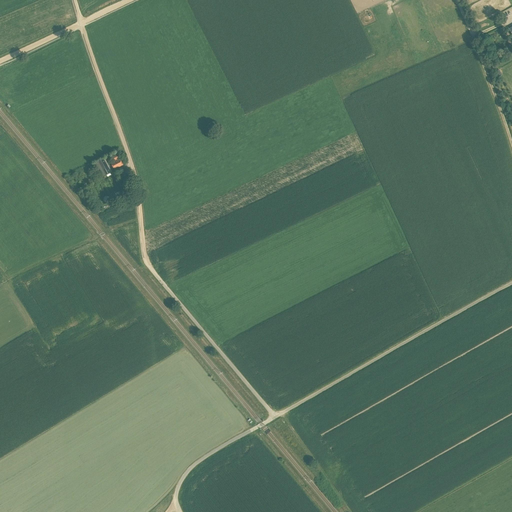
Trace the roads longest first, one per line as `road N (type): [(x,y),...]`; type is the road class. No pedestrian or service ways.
road 1 (unclassified): [(511,283),(274,416)]
road 2 (track): [(81,23),(131,159),(149,267)]
road 3 (unclassified): [(274,416),(149,267)]
road 4 (track): [(511,145),(455,0)]
road 5 (unclassified): [(176,502),(190,467),(274,416)]
road 6 (track): [(281,413),(350,511)]
